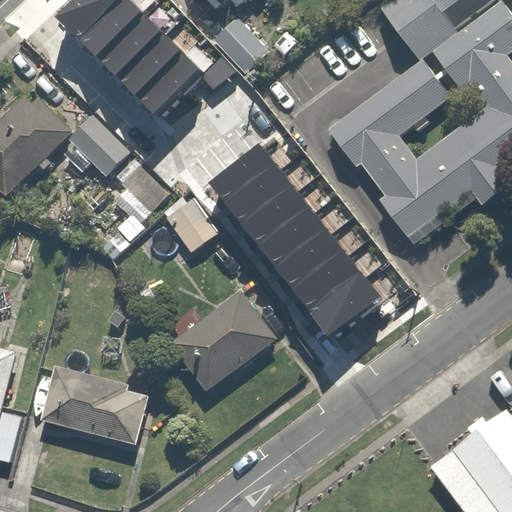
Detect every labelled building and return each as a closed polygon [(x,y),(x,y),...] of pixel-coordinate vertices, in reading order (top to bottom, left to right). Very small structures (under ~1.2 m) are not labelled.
[(253,0),(201,0),(229,26),(253,0)] [(385,196),(379,201),(414,246),(476,199),(482,206),(511,183),(507,177),(511,173),(511,62),(507,56),(511,52),(511,14),(502,1),(459,33),(456,29),(493,0),(393,0),(381,9),(420,61),(433,52),(460,90),(470,84),(487,107),(417,160),(400,137),(413,126),(418,131),(429,123),(425,118),(452,97),(423,61),(328,130),(356,168),(361,165),(385,196)] [(147,7),(140,15),(124,1),(70,60),(114,100),(168,41),(162,35),(170,27),(147,7)] [(238,20),(217,41),(250,73),(271,52),(238,20)] [(202,40),(170,73),(209,111),(241,78),(202,40)] [(30,91),(0,119),(0,193),(5,199),(72,135),(30,91)] [(129,153),(92,117),(66,143),(102,180),(129,153)] [(143,165),(125,186),(156,213),(174,191),(143,165)] [(189,195),(164,219),(194,250),(218,226),(189,195)] [(305,323),(377,269),(340,220),(268,274),(305,323)] [(279,341),(240,289),(182,334),(175,325),(164,333),(210,393),(279,341)] [(0,462),(11,465),(24,413),(4,408),(17,353),(0,348),(0,462)] [(61,364),(44,422),(136,448),(153,390),(61,364)] [(511,511),(511,449),(477,405),(405,462),(444,511),(511,511)]
